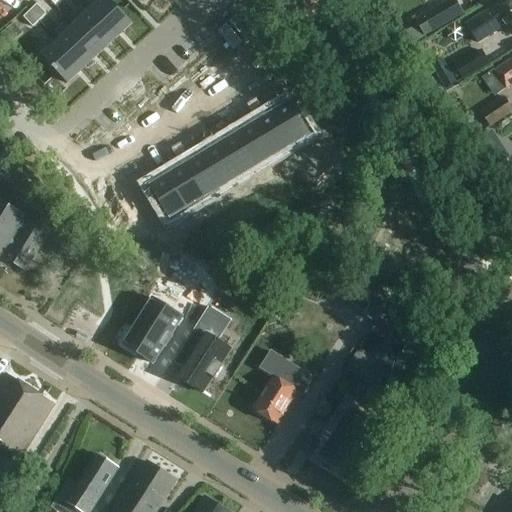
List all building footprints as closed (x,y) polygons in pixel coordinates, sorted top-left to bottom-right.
[(110,0),(101,0),(90,11),(116,39),(133,24),(110,0)] [(319,0),(271,0),(308,21),(319,0)] [(427,38),(465,16),(455,0),(453,0),(417,21),(427,38)] [(511,0),(503,5),(500,1),(465,24),(478,43),(505,25),(511,35),(511,34),(511,0)] [(37,4),(30,10),(39,20),(46,13),(37,4)] [(30,10),(23,17),(32,26),(39,20),(30,10)] [(116,39),(90,11),(73,26),(100,54),(116,39)] [(100,54),(73,26),(57,41),(83,69),(100,54)] [(83,69),(57,41),(41,56),(67,84),(83,69)] [(464,82),(492,66),(483,52),(456,68),(464,82)] [(511,57),(493,70),(505,87),(511,81),(511,57)] [(446,91),(457,85),(443,60),(433,66),(446,91)] [(174,70),(173,82),(232,83),(232,71),(174,70)] [(491,129),(511,115),(511,107),(506,98),(482,114),(491,129)] [(292,103),(274,113),(294,146),(312,136),(292,103)] [(274,113),(256,124),(276,157),(294,146),(274,113)] [(476,123),(466,129),(473,140),(483,133),(476,123)] [(256,124),(239,135),(258,167),(276,157),(256,124)] [(239,135),(221,145),(241,178),(258,167),(239,135)] [(492,170),(510,158),(498,141),(481,153),(492,170)] [(221,145),(203,156),(223,188),(241,178),(221,145)] [(203,156),(186,166),(205,199),(223,188),(203,156)] [(186,166),(168,177),(188,209),(205,199),(186,166)] [(317,171),(310,175),(316,185),(323,181),(317,171)] [(310,175),(303,179),(309,190),(316,185),(310,175)] [(168,177),(150,187),(170,220),(188,209),(168,177)] [(282,192),(275,196),(281,206),(288,202),(282,192)] [(275,196),(268,200),(274,210),(281,206),(275,196)] [(30,221),(0,203),(0,255),(0,256),(25,271),(49,232),(45,231),(50,223),(35,213),(30,221)] [(247,213),(240,217),(246,227),(254,223),(247,213)] [(240,217),(233,221),(239,232),(246,227),(240,217)] [(212,234),(205,238),(211,248),(218,244),(212,234)] [(205,238),(198,242),(204,252),(211,248),(205,238)] [(344,275),(331,295),(347,305),(361,285),(344,275)] [(167,348),(173,338),(172,337),(183,319),(153,299),(124,346),(154,365),(165,347),(167,348)] [(389,308),(386,313),(411,329),(414,324),(389,308)] [(199,349),(179,379),(203,394),(213,379),(215,380),(224,367),(221,365),(231,350),(219,342),(231,322),(210,309),(189,343),(199,349)] [(429,359),(438,346),(418,333),(409,346),(429,359)] [(345,371),(377,392),(390,370),(359,350),(345,371)] [(424,359),(403,390),(416,399),(437,367),(424,359)] [(313,379),(287,362),(277,379),(275,378),(255,411),(278,425),(299,393),(303,396),(313,379)] [(0,449),(17,461),(54,405),(6,374),(0,384),(0,449)] [(362,414),(366,407),(351,397),(337,421),(333,418),(319,440),(322,442),(310,460),(325,470),(362,414)] [(362,414),(325,470),(340,480),(352,461),(355,463),(384,419),(366,407),(362,414)] [(51,509),(52,511),(54,511),(87,511),(95,500),(98,502),(118,470),(97,457),(78,486),(69,481),(51,509)] [(155,511),(175,482),(147,464),(115,511),(155,511)] [(224,511),(205,499),(196,511),(224,511)]
